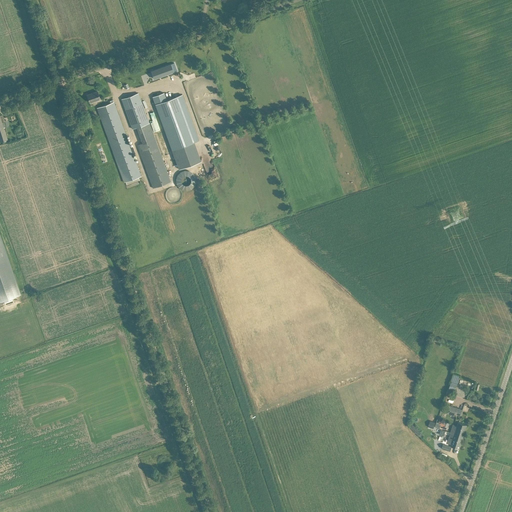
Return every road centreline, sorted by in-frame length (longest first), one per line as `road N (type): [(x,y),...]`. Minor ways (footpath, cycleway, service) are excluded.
road 1 (track): [(31,0),(208,511)]
road 2 (unclassified): [(0,103),(297,0)]
road 3 (unclassified): [(462,511),(511,364)]
